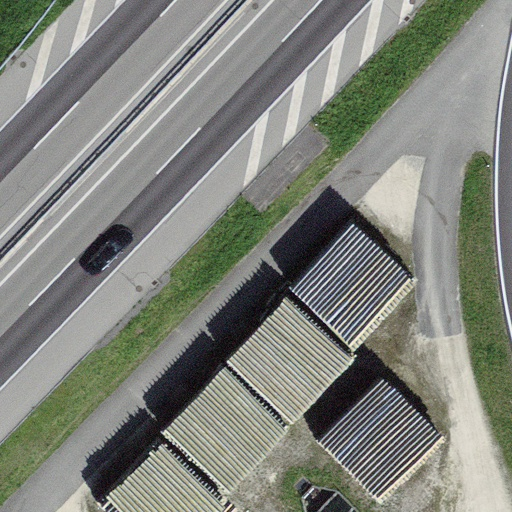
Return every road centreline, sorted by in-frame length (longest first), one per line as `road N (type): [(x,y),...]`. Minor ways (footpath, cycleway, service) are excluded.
road 1 (motorway): [(0,335),(320,0)]
road 2 (motorway): [(174,0),(0,182)]
